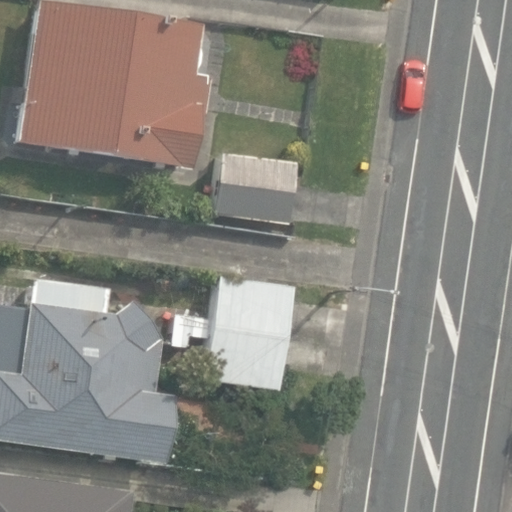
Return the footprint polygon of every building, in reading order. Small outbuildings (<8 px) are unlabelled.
[(9,144),(185,170),(192,118),(198,119),(204,81),(186,78),(188,71),(193,61),(194,49),(192,43),(194,27),(30,3),(9,144)] [(208,215),(283,225),(291,163),(216,153),(208,215)] [(197,381),(273,392),(287,287),(211,276),(197,381)] [(0,438),(160,457),(166,401),(147,399),(153,342),(120,304),(102,317),(105,290),(22,280),(19,307),(19,309),(0,306),(0,438)] [(121,511),(124,492),(0,474),(0,511),(121,511)]
